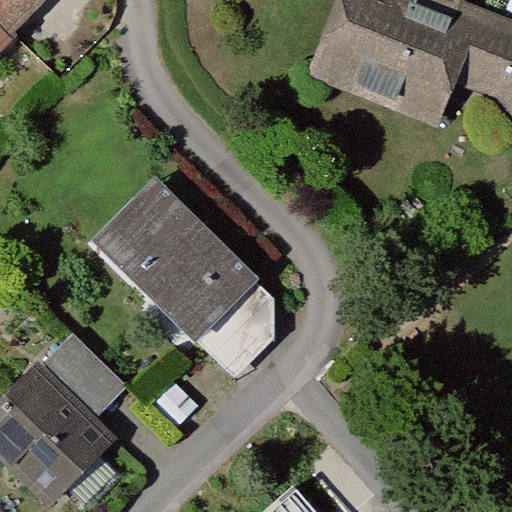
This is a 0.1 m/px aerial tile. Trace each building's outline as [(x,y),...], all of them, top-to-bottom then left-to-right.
[(0,0),(0,66),(63,0),(0,0)] [(511,27),(439,0),(347,0),(311,87),(443,142),(462,96),(501,110),(511,123),(511,27)] [(271,295),(152,177),(89,243),(232,384),(271,343),(271,295)] [(129,387),(73,333),(0,406),(0,461),(48,509),(118,438),(100,418),(129,387)] [(313,511),(294,489),(268,511),(313,511)]
